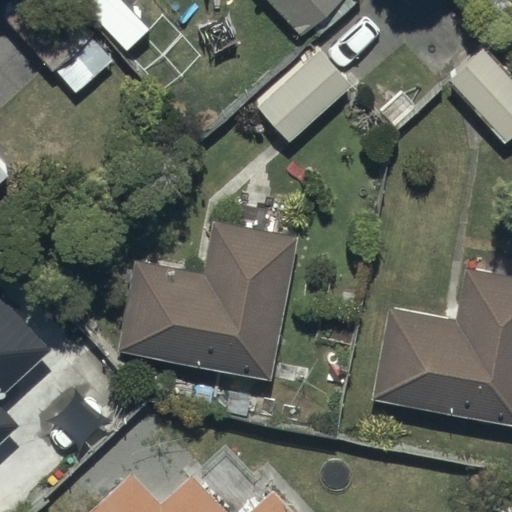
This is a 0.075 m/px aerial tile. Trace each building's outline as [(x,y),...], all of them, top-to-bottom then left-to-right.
[(9,0),(2,6),(51,70),(57,66),(78,93),(117,63),(68,0),(9,0)] [(357,1),(356,0),(267,0),(301,36),(314,24),(323,34),(357,1)] [(511,133),(511,80),(479,45),(443,78),(502,143),(511,133)] [(350,91),(315,48),(252,100),(287,143),(350,91)] [(0,184),(10,176),(0,164),(0,184)] [(299,237),(204,217),(193,270),(133,258),(114,348),(269,381),(299,237)] [(453,318),(389,306),(372,398),(511,424),(511,281),(462,272),(453,318)] [(0,389),(52,341),(0,284),(0,438),(22,418),(0,394),(0,389)] [(132,467),(84,511),(299,511),(272,483),(241,511),(234,511),(192,468),(161,497),(132,467)]
